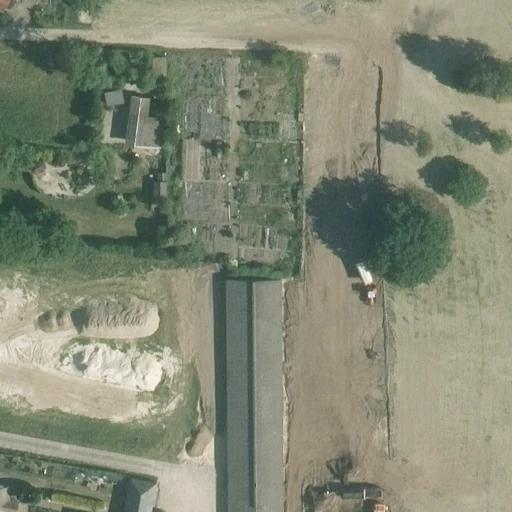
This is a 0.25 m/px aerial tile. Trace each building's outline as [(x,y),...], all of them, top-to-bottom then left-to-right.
[(0,0),(0,6),(14,12),(19,0),(18,0),(0,0)] [(133,95),(128,137),(139,139),(138,144),(159,146),(163,118),(146,116),(149,97),(133,95)] [(40,157),(23,159),(25,171),(41,169),(40,157)] [(157,173),(157,181),(167,181),(167,173),(157,173)] [(167,181),(157,181),(153,181),(153,198),(167,197),(167,181)] [(347,221),(347,196),(331,196),(330,221),(347,221)] [(292,227),(295,206),(281,204),(281,209),(261,207),(259,223),(292,227)] [(466,263),(465,238),(450,239),(451,264),(466,263)] [(283,511),(281,280),(228,281),(229,511),(283,511)] [(364,356),(379,356),(380,320),(364,320),(364,356)] [(132,480),(126,511),(151,511),(156,485),(132,480)] [(285,511),(296,511),(295,482),(284,483),(285,511)] [(0,486),(0,511),(6,511),(7,510),(16,511),(17,502),(8,501),(10,488),(0,486)]
